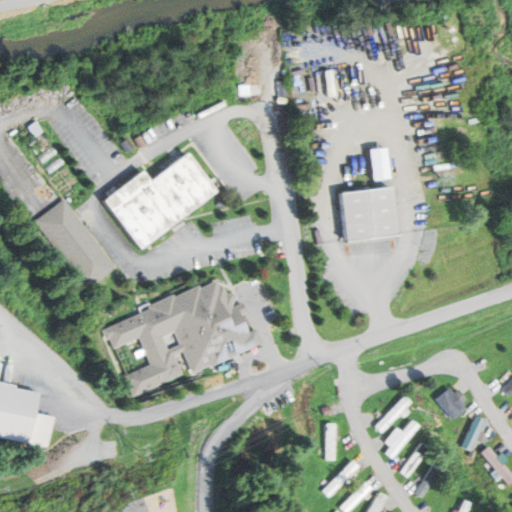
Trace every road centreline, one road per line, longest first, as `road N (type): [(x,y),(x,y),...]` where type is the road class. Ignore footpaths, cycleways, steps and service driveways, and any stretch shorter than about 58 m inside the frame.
road 1 (residential): [(101,413),(154,413),(318,358)]
road 2 (residential): [(318,358),(511,289)]
road 3 (residential): [(350,388),(438,366),(459,369),(511,439)]
road 4 (residential): [(411,511),(357,422),(344,349)]
road 5 (residential): [(208,511),(212,450),(281,371)]
